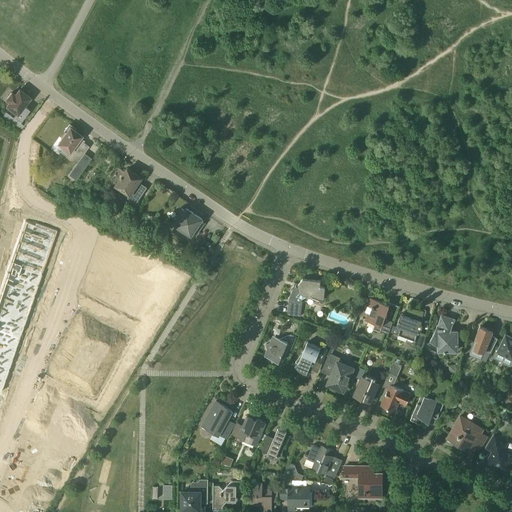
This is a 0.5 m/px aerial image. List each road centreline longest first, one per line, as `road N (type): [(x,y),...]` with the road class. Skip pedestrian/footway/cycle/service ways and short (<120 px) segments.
road 1 (residential): [(412,452),(241,373),(288,248)]
road 2 (residential): [(288,248),(234,222),(42,88)]
road 3 (residential): [(511,313),(288,248)]
road 4 (track): [(211,0),(145,135)]
